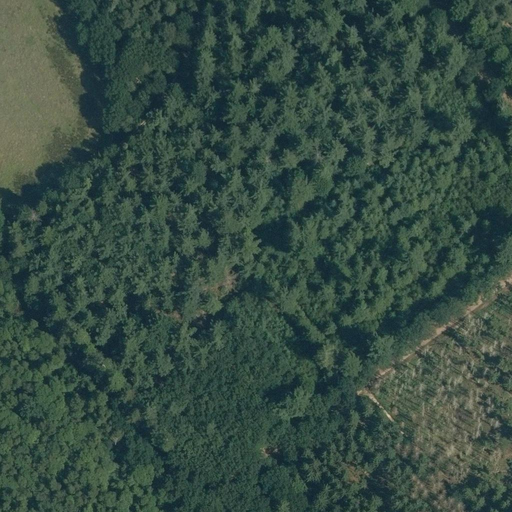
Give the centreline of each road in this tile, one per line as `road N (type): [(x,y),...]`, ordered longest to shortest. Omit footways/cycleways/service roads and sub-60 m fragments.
road 1 (track): [(69,0),(120,148),(6,232),(20,287),(207,508)]
road 2 (track): [(207,508),(226,484),(361,385)]
road 3 (track): [(511,275),(361,385)]
road 4 (track): [(120,148),(167,100),(205,0)]
road 5 (track): [(361,385),(470,511)]
road 6 (track): [(426,0),(511,100)]
